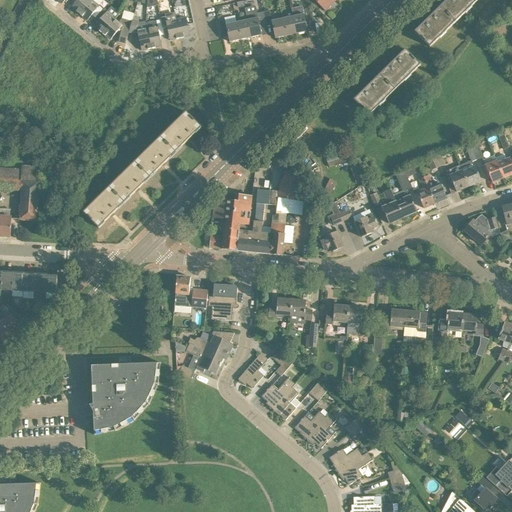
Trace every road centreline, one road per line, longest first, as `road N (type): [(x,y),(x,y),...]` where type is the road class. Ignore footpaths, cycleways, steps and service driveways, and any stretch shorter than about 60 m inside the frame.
road 1 (residential): [(335,511),(326,479),(227,390),(246,333),(249,265)]
road 2 (tertiary): [(185,206),(325,65)]
road 3 (residential): [(47,2),(126,68),(203,54)]
road 4 (residential): [(500,285),(348,275)]
road 5 (residential): [(325,65),(295,47),(221,60),(203,54)]
road 6 (residential): [(126,257),(0,249)]
